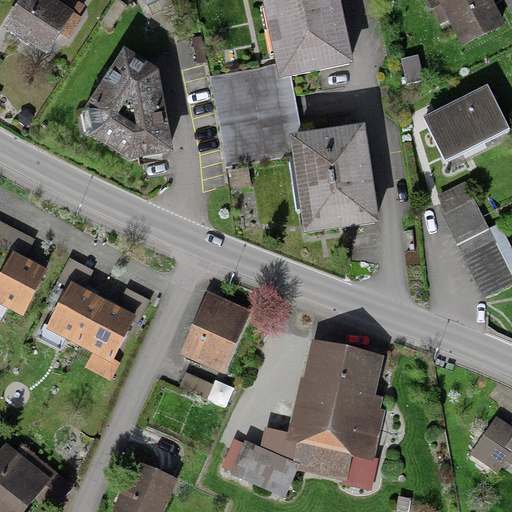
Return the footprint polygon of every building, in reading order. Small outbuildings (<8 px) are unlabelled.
[(46,0),(36,0),(15,33),(60,61),(83,23),(46,0)] [(339,0),(259,0),(277,86),(354,70),(339,0)] [(499,27),(486,0),(426,0),(433,12),(446,5),(464,44),(499,27)] [(154,76),(125,60),(86,117),(94,136),(130,158),(168,152),(154,76)] [(508,128),(487,86),(424,117),(445,159),(508,128)] [(300,237),(374,226),(360,130),(285,141),(300,237)] [(495,242),(467,185),(438,199),(465,257),(495,242)] [(511,281),(511,274),(495,242),(465,257),(485,295),(511,281)] [(0,282),(0,305),(26,319),(49,275),(14,256),(0,282)] [(49,328),(80,345),(105,300),(74,283),(49,328)] [(184,356),(227,375),(254,313),(211,294),(184,356)] [(138,318),(105,300),(80,345),(113,363),(138,318)] [(356,412),(369,358),(326,347),(299,459),(345,470),(349,453),(371,458),(381,418),(356,412)] [(511,430),(494,419),(466,460),(493,478),(502,463),(511,469),(511,430)] [(296,467),(233,439),(221,467),(283,495),(296,467)] [(5,447),(0,452),(0,511),(23,511),(48,482),(5,447)] [(165,511),(179,480),(134,461),(111,511),(165,511)]
